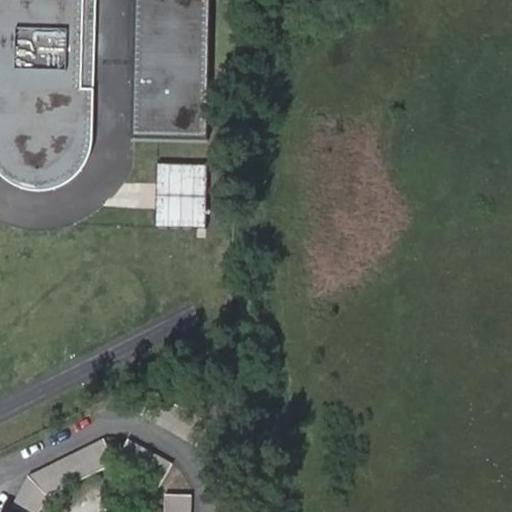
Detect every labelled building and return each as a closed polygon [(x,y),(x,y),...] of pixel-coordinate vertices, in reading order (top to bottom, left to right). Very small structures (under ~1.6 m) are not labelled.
[(0,0),(0,175),(10,183),(23,189),(36,190),(47,189),(55,187),(61,184),(71,178),(77,171),(82,164),(86,155),(89,143),(91,84),(79,84),(81,0),(0,0)] [(91,84),(92,0),(81,0),(79,84),(91,84)] [(207,139),(208,0),(135,0),(133,138),(207,139)] [(162,162),(161,224),(211,225),(212,163),(162,162)] [(201,449),(214,426),(160,394),(147,416),(201,449)] [(121,464),(110,440),(36,478),(18,506),(28,511),(45,511),(55,497),(121,464)] [(165,488),(179,464),(137,440),(123,462),(165,488)] [(171,497),(170,511),(197,511),(198,497),(171,497)]
